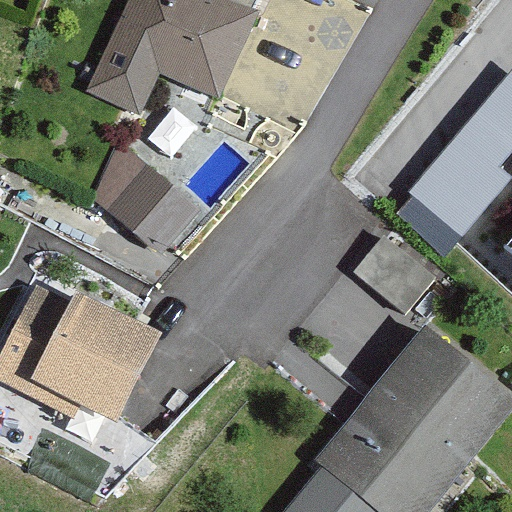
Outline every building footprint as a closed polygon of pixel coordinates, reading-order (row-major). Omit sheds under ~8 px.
[(218,109),(257,22),(205,0),(132,0),(106,60),(218,109)] [(511,103),(501,116),(511,125),(511,103)] [(196,223),(140,176),(104,219),(160,266),(196,223)] [(441,292),(383,243),(348,284),(406,333),(441,292)] [(160,346),(77,301),(73,310),(38,291),(0,360),(0,386),(70,425),(77,413),(113,432),(160,346)] [(441,511),(511,427),(511,407),(425,335),(313,470),(336,489),(317,511),(441,511)]
